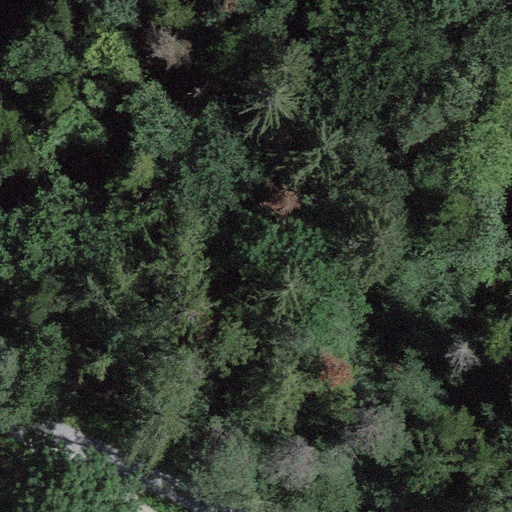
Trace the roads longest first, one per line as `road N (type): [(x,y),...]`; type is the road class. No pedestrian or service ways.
road 1 (track): [(0,279),(54,246),(230,204),(408,177),(511,183)]
road 2 (track): [(232,511),(110,450),(0,414)]
road 3 (track): [(0,417),(134,511)]
